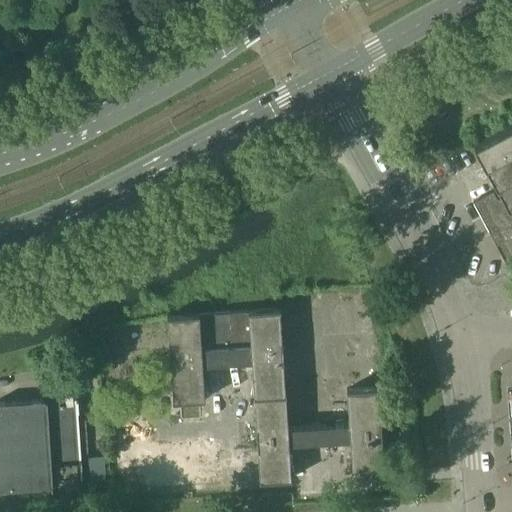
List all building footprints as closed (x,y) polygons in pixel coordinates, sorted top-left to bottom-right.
[(511,123),(473,145),(501,196),(497,198),(493,190),(472,202),(510,273),(511,271),(511,123)] [(288,427),(280,308),(166,315),(172,401),(204,399),(202,365),(251,361),(259,480),(290,478),(288,444),(349,440),(351,474),(384,472),(378,387),(346,389),(348,423),(288,427)] [(42,399),(0,402),(0,489),(48,486),(48,494),(80,492),(78,452),(87,451),(85,421),(76,422),(73,390),(42,392),(42,399)] [(121,399),(102,401),(104,421),(111,421),(122,420),(121,399)] [(148,425),(117,426),(118,486),(221,483),(220,441),(149,443),(148,425)]
